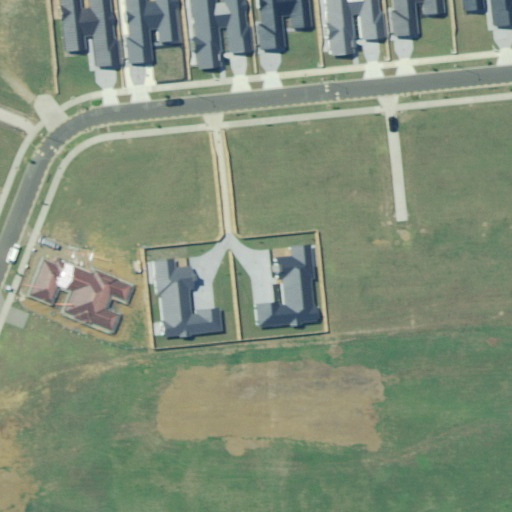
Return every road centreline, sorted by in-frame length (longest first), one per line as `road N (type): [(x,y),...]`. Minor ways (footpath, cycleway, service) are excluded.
road 1 (residential): [(511,74),(78,122),(44,151),(0,266)]
road 2 (unknown): [(0,455),(29,461),(511,442)]
